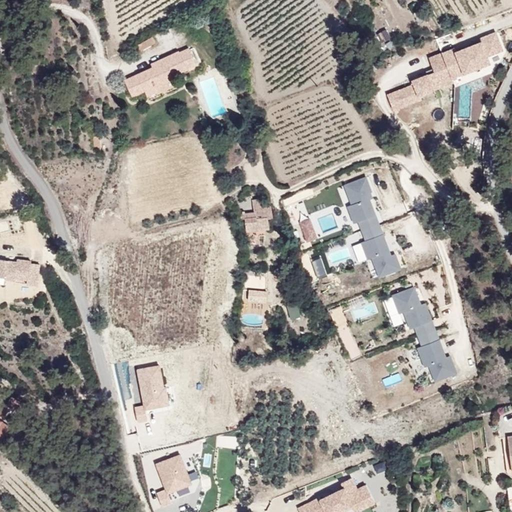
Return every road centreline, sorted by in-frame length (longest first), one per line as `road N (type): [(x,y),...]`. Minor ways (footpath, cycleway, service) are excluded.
road 1 (unclassified): [(0,80),(15,148),(59,214),(142,511)]
road 2 (unclassified): [(511,88),(488,171),(511,242)]
